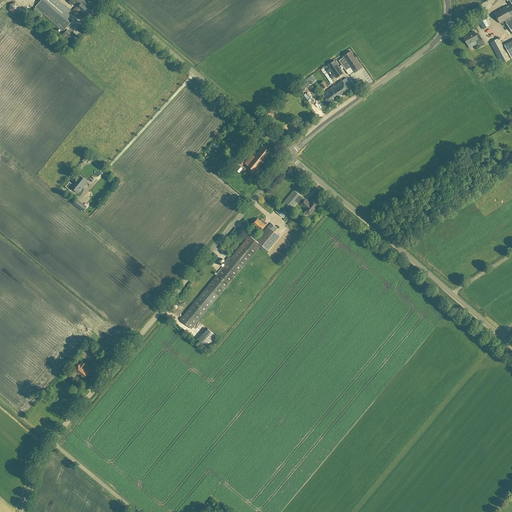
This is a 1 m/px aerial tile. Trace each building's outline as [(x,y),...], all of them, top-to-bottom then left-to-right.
[(71,4),(73,2),(77,6),(72,12),(57,0),(41,0),(35,7),(62,32),(76,16),(81,9),(79,7),(85,1),(83,0),(69,0),(68,2),(71,4)] [(511,0),(509,0),(511,4),(506,8),(505,7),(494,13),(500,23),(504,21),(511,32),(511,0)] [(91,7),(85,1),(79,7),(81,9),(86,13),(88,10),(90,11),(92,9),(91,7)] [(18,12),(19,6),(15,3),(10,4),(9,10),(13,14),(18,12)] [(483,30),(489,26),(484,18),(478,22),(483,30)] [(67,31),(63,36),(72,44),(76,39),(67,31)] [(478,48),(484,45),(479,34),(476,35),(474,31),(469,34),(469,35),(464,38),(467,45),(475,41),(477,43),(476,43),(478,48)] [(494,41),(490,43),(501,64),(510,60),(498,38),(495,40),(494,40),(493,40),(494,41)] [(354,73),(362,67),(351,51),(343,57),(339,61),(346,71),(350,68),(354,73)] [(335,61),(328,65),(337,77),(344,73),(335,61)] [(343,80),(342,81),(348,88),(352,85),(346,78),(346,79),(343,80)] [(297,86),(300,90),(309,84),(306,80),(297,86)] [(336,97),(338,96),(348,89),(348,88),(342,81),(332,88),(330,89),(326,92),(322,95),(328,103),(336,97)] [(252,155),(245,164),(254,171),(270,153),(263,147),(255,157),(252,155)] [(236,157),(234,160),(240,165),(245,159),(241,155),(238,159),(236,157)] [(71,191),(73,189),(78,193),(87,182),(78,175),(71,184),(69,182),(66,187),(71,191)] [(276,212),(279,214),(283,218),(301,197),(294,190),(276,212)] [(83,212),(87,207),(77,199),(73,204),(83,212)] [(305,200),(301,205),(306,209),(305,209),(311,214),(317,206),(312,201),(310,204),(305,200)] [(264,227),(267,224),(262,220),(260,221),(257,219),(253,225),(260,232),(264,227)] [(191,329),(261,245),(268,251),(280,237),(273,231),(276,228),(271,223),(258,239),(256,238),(254,240),(250,236),(231,259),(229,257),(226,262),(227,263),(180,320),(191,329)] [(222,268),(218,263),(214,267),(218,272),(222,268)] [(209,349),(220,338),(209,328),(199,340),(209,349)] [(97,362),(95,365),(99,368),(106,360),(100,355),(95,361),(97,362)] [(89,373),(83,368),(86,365),(82,362),(79,366),(78,365),(74,371),(84,379),(89,373)] [(69,372),(65,369),(62,371),(67,375),(70,378),(73,375),(69,372)]
